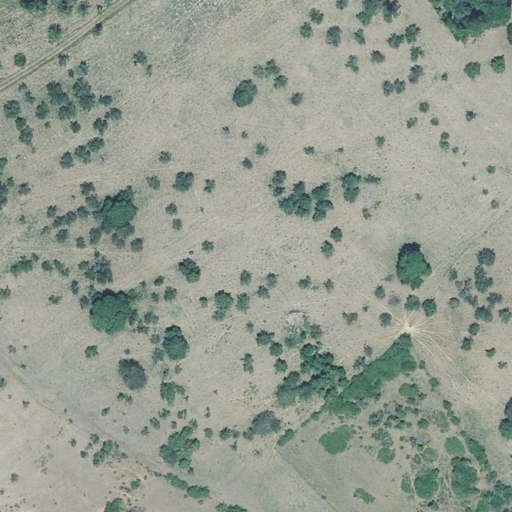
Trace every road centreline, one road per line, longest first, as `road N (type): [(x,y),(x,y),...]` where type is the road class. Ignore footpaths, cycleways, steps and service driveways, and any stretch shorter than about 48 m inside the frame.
road 1 (track): [(213,496),(379,357),(511,200)]
road 2 (track): [(0,352),(42,398),(90,432),(241,511)]
road 3 (track): [(135,0),(0,90)]
